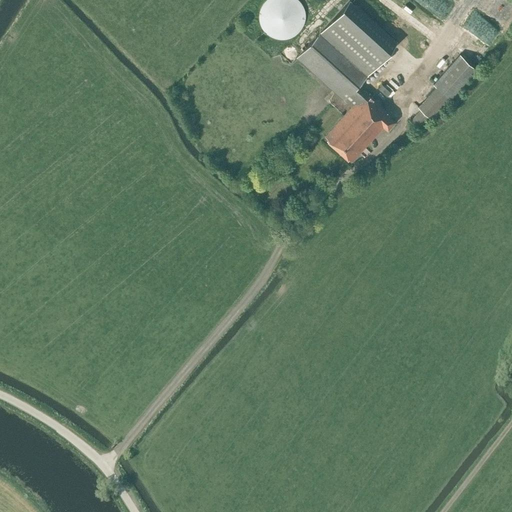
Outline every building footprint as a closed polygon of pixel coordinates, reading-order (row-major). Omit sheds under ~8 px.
[(261,32),(300,37),(305,0),(302,0),(284,0),(284,4),(266,2),(261,32)] [(365,91),(357,84),(396,41),(350,0),(348,0),(324,27),(297,57),(351,106),(324,136),(351,161),(382,127),(386,130),(395,121),(384,111),(385,109),(365,91)] [(432,119),(449,99),(476,69),(459,54),(433,84),(434,85),(417,106),(432,119)] [(382,81),(379,86),(388,93),(391,88),(382,81)] [(419,110),(410,121),(420,129),(429,118),(419,110)]
